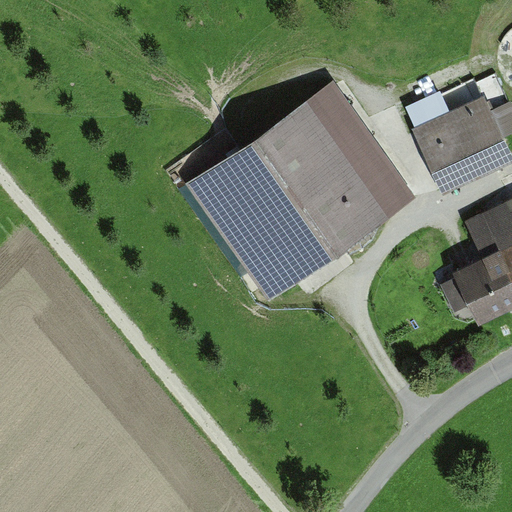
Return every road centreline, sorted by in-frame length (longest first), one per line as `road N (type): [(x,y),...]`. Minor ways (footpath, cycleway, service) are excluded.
road 1 (track): [(0,167),(281,511)]
road 2 (track): [(511,172),(408,224),(364,274),(360,319),(429,423)]
road 3 (unclassified): [(511,367),(429,423),(352,511)]
